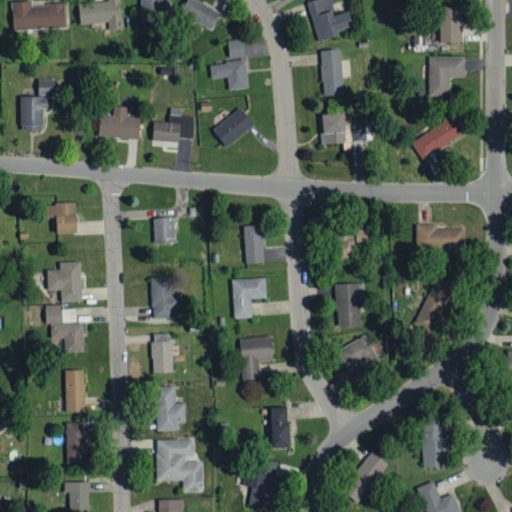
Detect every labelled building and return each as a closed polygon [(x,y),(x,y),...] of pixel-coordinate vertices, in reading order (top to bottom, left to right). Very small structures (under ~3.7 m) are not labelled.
[(64,3),(31,4),(31,0),(12,0),(12,28),(64,27),(64,3)] [(80,23),(107,21),(108,29),(122,28),(119,0),(100,0),(78,2),(80,23)] [(140,0),(140,21),(169,21),(169,0),(162,0),(161,0),(140,0)] [(185,0),(180,15),(212,28),(220,10),(195,0),(185,0)] [(312,0),(306,2),(318,40),(339,34),(338,29),(352,25),(348,10),(334,14),(331,5),(337,3),(335,0),(312,0)] [(440,41),(462,41),(461,6),(440,6),(440,41)] [(244,56),(242,38),(227,40),(229,57),(244,56)] [(320,49),(322,95),(343,94),(341,48),(320,49)] [(428,56),(429,96),(449,96),(449,77),(465,77),(465,56),(428,56)] [(248,88),(245,60),(209,63),(210,78),(227,76),(228,90),(248,88)] [(54,78),(37,79),(38,95),(55,95),(54,78)] [(43,108),(47,108),(47,97),(20,96),(20,130),(43,131),(43,108)] [(139,116),(126,116),(127,106),(113,106),(113,115),(100,115),(99,136),(139,138),(139,116)] [(253,124),(239,107),(212,129),(226,147),(253,124)] [(193,116),(180,115),(180,108),(169,108),(168,121),(153,121),(152,141),(178,142),(178,138),(192,138),(193,116)] [(322,143),(345,142),(344,113),(321,113),(322,143)] [(421,158),(466,132),(455,114),(411,141),(421,158)] [(371,124),(349,125),(350,140),(371,139),(371,124)] [(55,217),(56,232),(76,231),(75,201),(45,203),(45,217),(55,217)] [(174,216),(153,217),(154,243),(174,242),(174,216)] [(436,227),(436,223),(416,223),(416,249),(465,248),(464,227),(436,227)] [(244,262),(262,261),(261,224),(243,225),(244,262)] [(356,245),(375,244),(373,226),(355,228),(356,245)] [(353,231),(332,231),(333,258),(354,257),(353,231)] [(59,301),(81,300),(80,261),(58,261),(59,268),(46,269),(46,289),(59,289),(59,301)] [(150,276),(151,318),(180,317),(178,275),(150,276)] [(231,278),(232,317),(251,317),(251,298),(265,297),(265,277),(231,278)] [(460,289),(435,277),(413,322),(432,332),(445,306),(451,309),(460,289)] [(335,283),(336,327),(360,326),(359,282),(335,283)] [(82,321),(75,321),(75,306),(44,306),(45,323),(49,323),(50,337),(62,337),(63,351),(83,351),(82,321)] [(171,371),(170,332),(155,333),(156,371),(171,371)] [(347,368),(359,361),(364,371),(380,362),(365,334),(337,349),(347,368)] [(241,379),(259,378),(258,360),(272,359),(271,336),(239,337),(241,379)] [(65,411),(84,411),(83,368),(64,369),(65,411)] [(155,430),(175,430),(175,422),(184,422),(184,402),(174,402),(174,385),(154,386),(155,430)] [(287,447),(288,406),(269,406),(268,447),(287,447)] [(423,467),(445,466),(443,418),(421,419),(423,467)] [(86,421),(65,421),(66,462),(87,461),(86,421)] [(202,458),(194,459),(193,438),(155,438),(155,480),(181,479),(182,491),(202,491),(202,458)] [(356,501),(387,463),(372,450),(341,489),(356,501)] [(271,490),(277,491),(279,476),(275,475),(276,462),(257,459),(254,475),(245,473),(243,485),(251,486),(248,504),(269,507),(271,490)] [(440,497),(433,480),(416,487),(427,511),(458,511),(461,511),(452,491),(440,497)] [(88,511),(88,481),(64,481),(64,491),(68,491),(68,511),(88,511)] [(182,511),(182,498),(157,499),(157,511),(182,511)]
